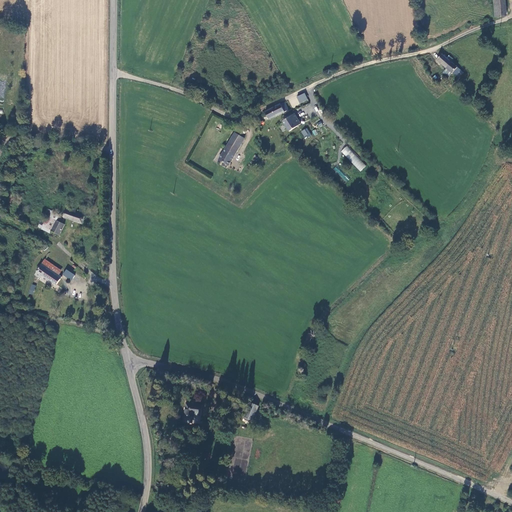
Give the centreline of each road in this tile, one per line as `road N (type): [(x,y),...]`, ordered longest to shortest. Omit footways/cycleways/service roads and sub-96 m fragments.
road 1 (unclassified): [(112,70),(241,117),(323,79),(420,53),(511,16)]
road 2 (unclassified): [(511,502),(229,382),(126,358)]
road 3 (tertiary): [(126,358),(112,285),(112,70)]
road 4 (tertiary): [(140,511),(146,449),(126,358)]
road 5 (track): [(112,285),(0,202)]
